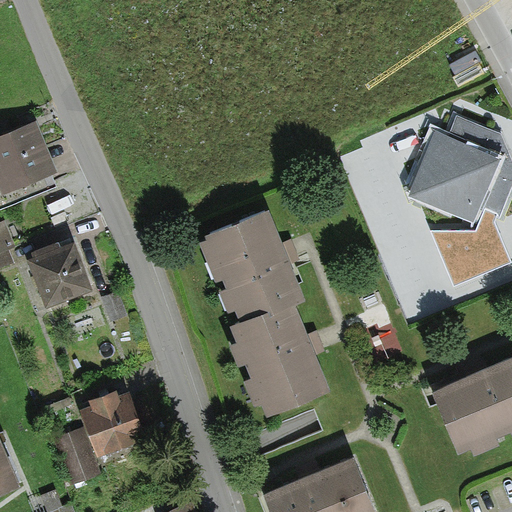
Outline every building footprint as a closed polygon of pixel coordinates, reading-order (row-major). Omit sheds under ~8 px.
[(436,123),(408,190),(475,218),(480,206),(500,214),(511,185),(511,152),(503,129),(458,110),(450,129),(436,123)] [(0,206),(56,184),(50,168),(57,165),(37,115),(0,130),(0,206)] [(237,300),(241,310),(270,298),(272,304),(296,295),(307,291),(270,199),(204,225),(206,229),(199,232),(215,274),(223,270),(226,279),(220,282),(229,304),(237,300)] [(0,219),(0,250),(10,247),(16,244),(5,218),(0,219)] [(28,251),(46,301),(94,283),(75,233),(61,239),(59,234),(32,244),(34,249),(28,251)] [(10,247),(0,250),(0,266),(16,261),(10,247)] [(102,294),(111,319),(128,313),(119,288),(102,294)] [(269,407),(332,381),(296,295),(272,304),(270,298),(241,310),(230,316),(237,332),(229,335),(239,358),(247,355),(252,368),(243,372),(254,398),(264,395),(269,407)] [(511,347),(432,381),(459,444),(472,439),(475,447),(501,436),(498,429),(511,423),(511,347)] [(81,404),(98,451),(107,448),(109,453),(141,441),(140,436),(148,434),(131,386),(119,390),(116,383),(90,393),(92,400),(81,404)] [(0,487),(24,477),(0,420),(0,487)] [(71,483),(102,471),(85,424),(54,435),(71,483)] [(378,511),(380,511),(355,447),(263,484),(274,511),(378,511)] [(77,511),(72,500),(63,504),(56,487),(41,493),(49,510),(44,511),(77,511)] [(197,511),(192,499),(157,511),(197,511)]
